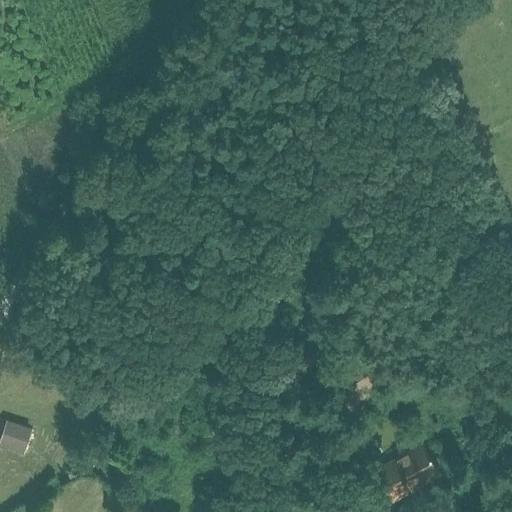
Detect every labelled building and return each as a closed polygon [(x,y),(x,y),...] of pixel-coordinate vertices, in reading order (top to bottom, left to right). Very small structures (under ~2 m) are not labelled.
[(306,335),(288,344),(299,369),(318,360),(306,335)] [(376,370),(346,387),(356,405),(386,388),(376,370)] [(278,409),(271,404),(266,411),(273,416),(278,409)] [(8,422),(0,442),(0,444),(22,453),(31,430),(8,422)] [(441,473),(432,456),(428,450),(414,458),(411,453),(411,454),(409,450),(397,457),(377,469),(395,500),(441,473)]
